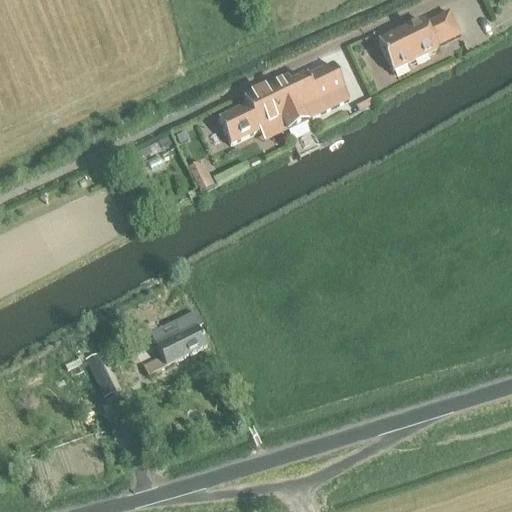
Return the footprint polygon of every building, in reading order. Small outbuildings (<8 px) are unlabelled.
[(434,50),(459,38),(447,15),(423,27),(421,23),(376,44),(391,75),(435,54),(434,50)] [(263,144),(348,102),(331,68),(290,88),(287,80),(242,102),(246,109),(218,123),(230,148),(259,134),(263,144)] [(369,101),(355,108),(358,114),(367,109),(372,106),(369,101)] [(182,133),(174,136),(178,144),(186,141),(182,133)] [(166,140),(128,157),(132,164),(169,146),(166,140)] [(199,166),(187,172),(198,197),(210,191),(199,166)] [(172,326),(148,337),(149,338),(155,349),(164,368),(205,349),(203,345),(196,331),(201,329),(194,315),(172,326)] [(143,368),(147,379),(165,370),(159,360),(143,368)] [(86,368),(103,401),(115,395),(98,362),(86,368)]
